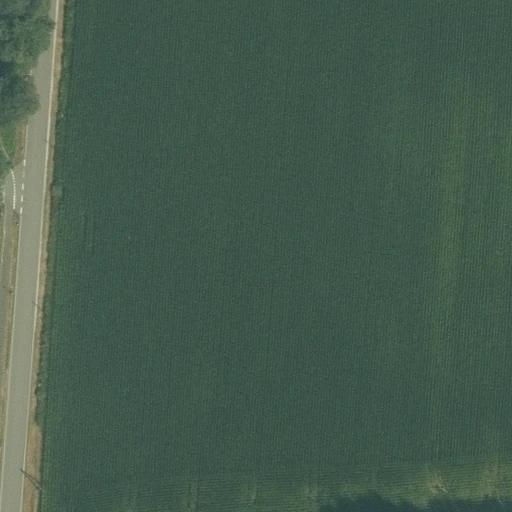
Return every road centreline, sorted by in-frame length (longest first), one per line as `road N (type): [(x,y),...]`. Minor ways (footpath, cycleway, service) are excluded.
road 1 (secondary): [(32,190),(7,511)]
road 2 (secondary): [(46,0),(32,190)]
